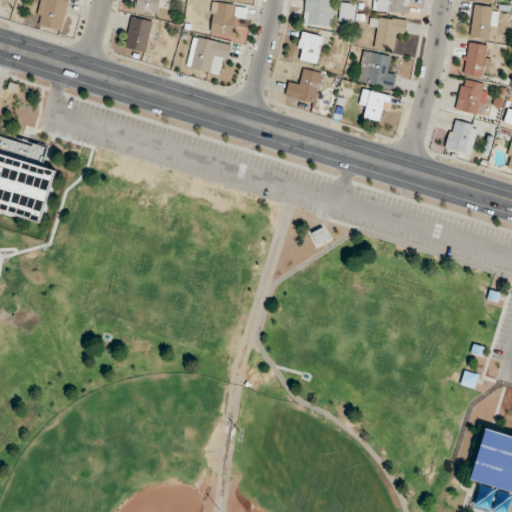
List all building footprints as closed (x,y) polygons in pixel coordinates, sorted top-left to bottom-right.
[(61,29),(67,0),(40,0),(35,24),(61,29)] [(159,13),(160,0),(136,0),(135,10),(159,13)] [(305,0),(303,25),(332,27),(334,0),(305,0)] [(407,13),(407,0),(372,0),(372,10),(407,13)] [(237,6),(213,2),(207,32),(232,36),(237,6)] [(487,38),(489,28),(495,28),(497,7),(473,4),(470,36),(487,38)] [(145,52),(151,21),(130,17),(124,47),(145,52)] [(393,49),(393,37),(404,38),(404,18),(370,18),(370,27),(376,27),(375,49),(393,49)] [(296,60),(318,63),(321,35),(300,33),(296,60)] [(229,43),(192,37),(186,68),(223,74),(229,43)] [(490,47),(469,42),(461,73),(483,78),(490,47)] [(357,82),(392,89),(395,73),(387,72),(390,56),(362,51),(357,82)] [(313,103),(321,73),(301,68),(297,84),(288,82),(285,95),(313,103)] [(481,81),(458,82),(459,112),(482,111),(481,81)] [(358,105),(367,108),(364,116),(381,122),(389,97),(363,88),(358,105)] [(511,106),(507,106),(503,128),(511,129),(511,106)] [(477,126),(452,119),(445,148),(470,154),(477,126)] [(0,210),(41,221),(56,168),(41,164),(45,148),(0,136),(0,210)] [(317,247),(330,239),(322,227),(310,234),(317,247)] [(477,375),(464,372),(461,384),(474,387),(477,375)] [(470,480),(511,491),(511,436),(484,428),(470,480)]
